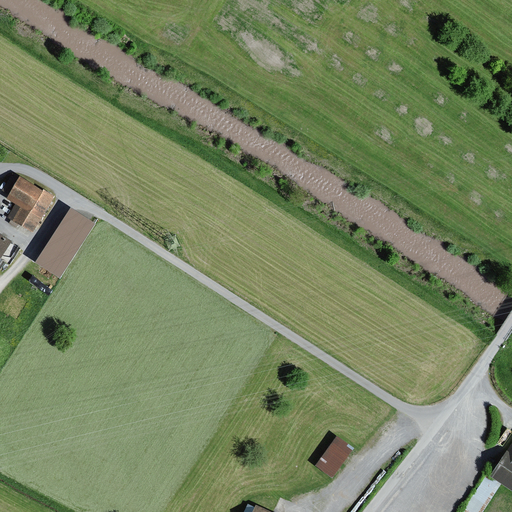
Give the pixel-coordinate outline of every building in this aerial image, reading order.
[(56,200),(18,179),(6,202),(19,209),(12,223),(36,236),(56,200)] [(95,226),(69,210),(35,265),(61,281),(95,226)] [(0,262),(13,243),(0,234),(0,262)] [(354,451),(336,438),(315,469),(333,481),(354,451)] [(511,443),(491,477),(502,485),(511,491),(511,443)] [(484,511),(502,485),(488,475),(463,511),(484,511)]
